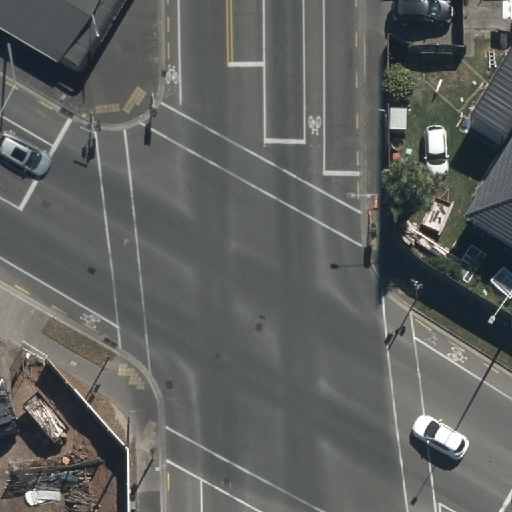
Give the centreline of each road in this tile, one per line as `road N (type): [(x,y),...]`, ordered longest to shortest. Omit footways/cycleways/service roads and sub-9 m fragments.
road 1 (secondary): [(247,0),(250,334)]
road 2 (secondary): [(250,334),(511,483)]
road 3 (secondary): [(0,181),(250,334)]
road 4 (secondary): [(250,334),(255,511)]
